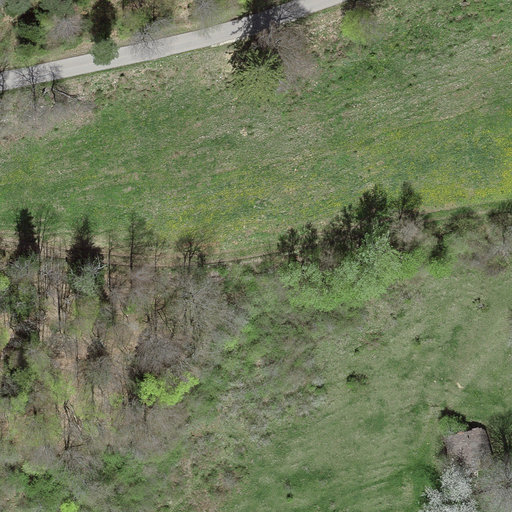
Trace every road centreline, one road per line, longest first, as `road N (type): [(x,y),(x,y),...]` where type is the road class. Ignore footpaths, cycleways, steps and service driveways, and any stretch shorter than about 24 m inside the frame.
road 1 (track): [(0,240),(150,264),(511,204)]
road 2 (unclassified): [(307,0),(139,56),(0,80)]
